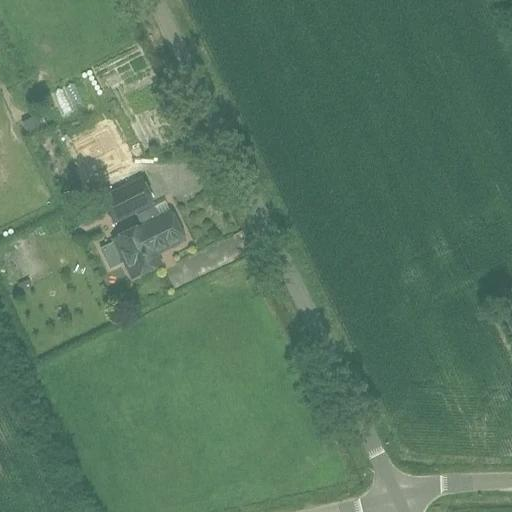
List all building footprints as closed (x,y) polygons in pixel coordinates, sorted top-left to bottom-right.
[(107,130),(74,146),(92,182),(124,166),(107,130)] [(101,201),(111,223),(150,204),(140,182),(101,201)] [(156,246),(160,253),(168,249),(171,251),(178,248),(178,245),(182,243),(169,214),(157,220),(152,211),(136,219),(141,228),(133,231),(140,246),(147,242),(150,249),(156,246)] [(140,246),(133,231),(112,242),(130,280),(159,266),(154,256),(160,253),(156,246),(150,249),(147,242),(140,246)] [(73,283),(27,295),(33,317),(26,319),(31,337),(47,333),(43,319),(80,309),(73,283)]
